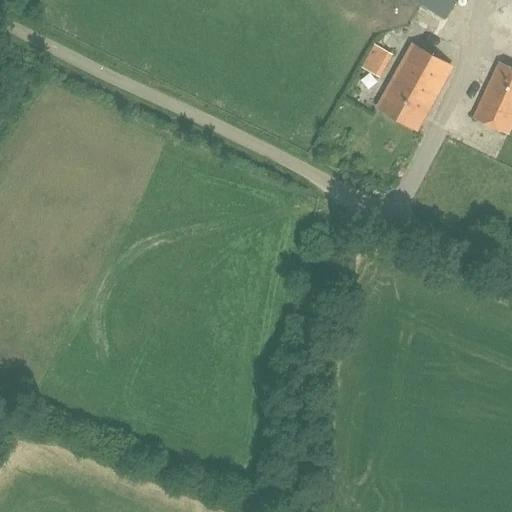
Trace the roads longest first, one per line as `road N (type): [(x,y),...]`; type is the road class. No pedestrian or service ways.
road 1 (unclassified): [(511,275),(0,22)]
road 2 (track): [(281,511),(282,416),(348,195)]
